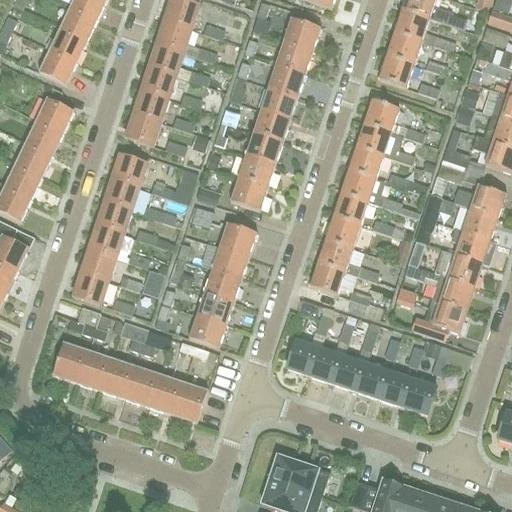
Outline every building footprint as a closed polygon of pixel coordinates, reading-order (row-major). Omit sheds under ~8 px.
[(110,1),(107,0),(76,0),(72,9),(99,23),(110,1)] [(173,0),(165,24),(193,33),(201,10),(173,0)] [(337,0),(303,0),(303,2),(333,12),(337,0)] [(406,0),(402,12),(431,20),(430,22),(465,32),(467,23),(452,19),(453,16),(434,10),(437,0),(406,0)] [(493,0),(479,0),(476,10),(488,14),(493,0)] [(266,21),(270,8),(262,5),(258,18),(266,21)] [(99,23),(72,9),(61,31),(89,44),(99,23)] [(402,12),(395,35),(423,44),(423,46),(454,55),(457,45),(426,36),(430,22),(431,20),(402,12)] [(488,26),(511,34),(511,19),(493,13),(488,26)] [(9,20),(1,36),(10,41),(18,24),(9,20)] [(285,46),(315,56),(323,33),(292,23),(285,46)] [(193,33),(165,24),(158,47),(186,56),(193,33)] [(204,37),(223,43),(226,34),(207,28),(204,37)] [(89,44),(61,31),(50,53),(78,66),(89,44)] [(510,38),(487,31),(483,43),(506,50),(510,38)] [(423,44),(395,35),(387,58),(415,67),(423,46),(423,44)] [(10,41),(1,36),(0,38),(0,56),(2,57),(10,41)] [(254,59),(258,45),(250,42),(245,56),(254,59)] [(285,46),(277,68),(307,78),(315,56),(285,46)] [(158,47),(150,70),(178,79),(186,56),(158,47)] [(218,57),(199,50),(196,60),(215,67),(218,57)] [(78,66),(50,53),(39,75),(67,89),(78,66)] [(511,56),(504,54),(500,68),(511,72),(511,56)] [(415,67),(387,58),(379,82),(408,91),(415,67)] [(427,73),(445,79),(448,70),(430,63),(427,73)] [(246,81),(251,67),(243,65),(238,79),(246,81)] [(511,72),(500,68),(500,69),(488,65),(484,76),(511,83),(511,94),(511,99),(511,72)] [(277,68),(269,92),(299,102),(307,78),(277,68)] [(178,79),(150,70),(143,93),(171,102),(178,79)] [(474,72),(469,84),(478,87),(482,75),(474,72)] [(189,83),(207,90),(210,80),(192,74),(189,83)] [(3,75),(0,81),(0,85),(18,94),(23,85),(3,75)] [(419,95),(438,102),(441,93),(422,86),(419,95)] [(240,106),(245,92),(236,89),(231,103),(240,106)] [(38,124),(65,138),(76,115),(58,106),(63,96),(54,92),(49,102),(48,102),(38,124)] [(269,92),(262,115),(292,125),(299,102),(269,92)] [(467,92),(462,107),(473,111),(478,95),(467,92)] [(171,102),(143,93),(135,116),(163,126),(171,102)] [(511,99),(510,99),(500,96),(492,118),(511,124),(511,99)] [(181,107),(200,113),(203,104),(184,97),(181,107)] [(364,127),(393,136),(401,113),(372,103),(364,127)] [(457,123),(456,124),(467,128),(472,113),(461,109),(457,123)] [(221,126),(222,127),(227,128),(235,130),(240,117),(226,112),(221,126)] [(292,125),(262,115),(254,138),(284,148),(292,125)] [(163,126),(135,116),(127,140),(155,150),(163,126)] [(511,124),(492,118),(485,141),(496,144),(495,145),(511,150),(511,124)] [(173,130),(193,136),(196,126),(177,120),(173,130)] [(38,124),(28,146),(55,159),(65,138),(38,124)] [(227,128),(222,127),(215,148),(225,151),(228,140),(223,139),(227,128)] [(364,127),(357,150),(385,160),(393,136),(364,127)] [(404,140),(423,146),(426,137),(407,131),(404,140)] [(254,138),(247,160),(277,170),(284,148),(254,138)] [(496,144),(485,141),(477,138),(473,150),(492,156),(487,169),(511,176),(511,150),(495,145),(496,144)] [(199,140),(195,152),(206,156),(210,144),(199,140)] [(165,153),(184,159),(188,150),(169,144),(165,153)] [(55,159),(28,146),(17,168),(44,181),(55,159)] [(357,150),(349,173),(378,182),(385,160),(357,150)] [(447,151),(443,165),(484,179),(487,169),(469,162),(470,159),(447,151)] [(418,160),(399,154),(396,164),(415,170),(418,160)] [(211,157),(206,172),(216,175),(221,160),(211,157)] [(121,160),(113,183),(141,192),(149,169),(121,160)] [(277,170),(247,160),(239,183),(269,193),(277,170)] [(484,179),(443,165),(438,180),(460,188),(462,182),(480,188),(481,188),(484,179)] [(44,181),(17,168),(7,190),(34,203),(44,181)] [(349,173),(342,195),(370,205),(378,182),(349,173)] [(424,194),(428,178),(414,175),(410,191),(424,194)] [(388,187),(407,193),(410,183),(391,177),(388,187)] [(141,192),(113,183),(106,206),(134,215),(141,192)] [(269,193),(239,183),(232,205),(262,215),(269,193)] [(173,192),(155,186),(152,195),(170,201),(173,192)] [(509,198),(481,188),(480,188),(477,198),(459,192),(454,207),(473,212),(472,212),(501,222),(509,198)] [(34,203),(7,190),(0,204),(0,214),(24,226),(34,203)] [(221,196),(201,190),(197,203),(217,209),(221,196)] [(342,195),(334,219),(362,229),(370,205),(342,195)] [(442,202),(430,198),(423,221),(434,224),(442,202)] [(381,210),(400,216),(403,207),(384,201),(381,210)] [(134,215),(106,206),(98,229),(126,238),(134,215)] [(215,215),(196,209),(191,226),(210,232),(215,215)] [(144,219),(163,225),(166,216),(147,210),(144,219)] [(501,222),(472,212),(465,234),(494,245),(501,222)] [(362,229),(334,219),(326,243),(355,252),(362,229)] [(434,224),(423,221),(416,243),(427,247),(434,224)] [(373,233),(392,239),(395,230),(377,224),(373,233)] [(221,250),(251,260),(259,237),(229,227),(221,250)] [(3,239),(0,244),(0,265),(20,275),(31,252),(13,244),(18,233),(9,229),(4,239),(3,239)] [(126,238),(98,229),(91,252),(118,261),(126,238)] [(136,243),(155,248),(158,238),(139,233),(136,243)] [(465,234),(457,258),(457,259),(486,268),(494,245),(465,234)] [(355,252),(326,243),(318,265),(347,275),(347,276),(376,286),(379,277),(361,271),(361,270),(350,266),(355,252)] [(411,246),(402,243),(394,266),(404,269),(411,246)] [(409,267),(418,270),(425,248),(416,245),(409,267)] [(186,264),(191,250),(183,247),(178,261),(186,264)] [(251,260),(221,250),(214,273),(244,283),(251,260)] [(91,252),(83,275),(111,285),(118,261),(91,252)] [(457,259),(457,258),(443,253),(436,275),(450,280),(450,281),(478,291),(486,268),(457,259)] [(129,266),(147,272),(150,262),(132,256),(129,266)] [(0,265),(0,292),(10,297),(20,275),(0,265)] [(347,275),(318,265),(311,289),(339,298),(347,276),(347,275)] [(418,270),(409,267),(406,278),(424,284),(426,278),(439,283),(433,301),(434,301),(434,304),(470,316),(478,291),(450,281),(450,280),(436,275),(435,276),(418,270)] [(174,271),(170,284),(178,287),(182,274),(174,271)] [(244,283),(214,273),(206,295),(236,305),(244,283)] [(111,285),(83,275),(75,299),(103,309),(111,285)] [(144,285),(124,279),(121,289),(141,295),(144,285)] [(0,292),(0,316),(10,297),(0,292)] [(170,308),(175,294),(168,292),(163,306),(170,308)] [(350,303),(369,309),(372,299),(353,293),(350,303)] [(206,295),(199,318),(229,328),(236,305),(206,295)] [(113,312),(132,318),(135,309),(117,302),(113,312)] [(470,316),(434,304),(427,325),(463,337),(470,316)] [(162,308),(158,321),(166,324),(170,311),(162,308)] [(94,340),(102,318),(101,318),(101,316),(82,310),(78,324),(85,327),(82,336),(94,340)] [(110,321),(102,318),(94,340),(105,344),(108,335),(106,334),(110,321)] [(229,328),(199,318),(191,341),(221,351),(229,328)] [(325,340),(331,321),(322,318),(316,337),(325,340)] [(142,356),(145,346),(149,333),(126,325),(121,338),(133,342),(129,352),(142,356)] [(349,346),(354,329),(345,326),(339,344),(349,346)] [(371,356),(377,337),(368,334),(362,352),(371,356)] [(394,364),(401,344),(391,341),(385,360),(394,364)] [(313,379),(322,351),(298,344),(289,371),(313,379)] [(441,379),(450,351),(429,344),(425,358),(437,362),(432,376),(441,379)] [(145,346),(142,356),(152,360),(156,350),(145,346)] [(193,358),(196,350),(182,346),(180,354),(193,358)] [(79,388),(90,355),(65,347),(54,380),(79,388)] [(417,371),(424,352),(415,349),(409,368),(417,371)] [(210,354),(196,350),(193,358),(207,362),(210,354)] [(345,359),(322,351),(313,379),(335,387),(345,359)] [(113,363),(90,355),(79,388),(103,396),(113,363)] [(368,367),(345,359),(335,387),(359,395),(368,367)] [(113,363),(103,396),(126,403),(137,371),(113,363)] [(391,375),(368,367),(359,395),(382,402),(391,375)] [(137,371),(126,403),(150,411),(161,378),(137,371)] [(391,375),(382,402),(405,410),(414,382),(391,375)] [(161,378),(150,411),(174,419),(185,386),(161,378)] [(438,390),(414,382),(405,410),(429,418),(438,390)] [(209,394),(185,386),(174,419),(198,427),(209,394)] [(511,446),(511,414),(509,414),(500,442),(511,446)] [(277,464),(274,463),(268,482),(322,501),(330,477),(278,460),(277,464)] [(5,468),(0,475),(0,476),(6,481),(12,474),(10,472),(5,468)] [(318,511),(322,501),(268,482),(261,502),(266,503),(265,508),(277,511),(318,511)] [(384,484),(381,492),(370,489),(361,511),(397,511),(404,491),(384,484)] [(350,509),(359,511),(361,511),(370,489),(358,485),(350,509)] [(418,511),(423,497),(404,491),(397,511),(418,511)] [(438,511),(442,503),(423,497),(418,511),(438,511)] [(461,511),(462,510),(442,503),(438,511),(461,511)]
